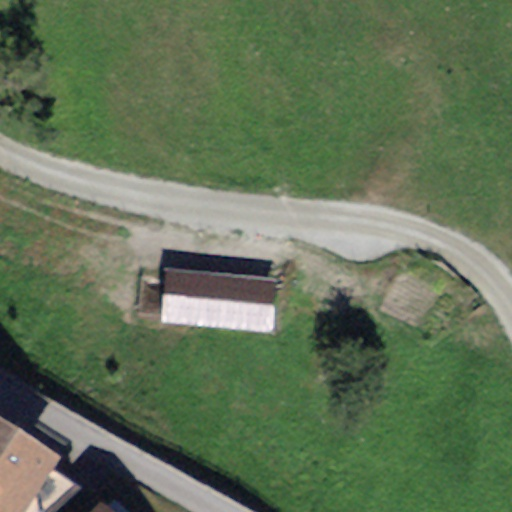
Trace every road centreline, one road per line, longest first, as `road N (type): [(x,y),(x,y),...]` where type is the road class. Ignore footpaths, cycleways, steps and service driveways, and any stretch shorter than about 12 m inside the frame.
road 1 (track): [(0,159),(84,194),(231,218),(397,232),(462,263),(511,318)]
road 2 (unclassified): [(219,511),(0,393)]
